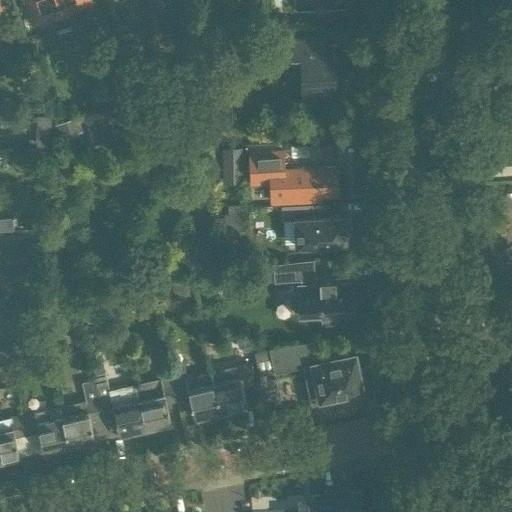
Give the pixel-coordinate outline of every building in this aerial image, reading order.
[(25,0),(28,7),(39,2),(46,20),(79,7),(75,0),(25,0)] [(165,0),(148,0),(152,13),(168,7),(165,0)] [(118,25),(103,29),(117,72),(132,67),(118,25)] [(323,37),(290,38),(290,57),(301,56),(302,89),(319,89),(319,94),(335,93),(334,53),(324,54),(323,37)] [(212,49),(189,55),(192,67),(216,61),(212,49)] [(157,58),(134,67),(142,88),(166,79),(157,58)] [(184,58),(169,65),(174,77),(189,70),(184,58)] [(142,96),(87,115),(96,140),(151,121),(142,96)] [(78,114),(55,122),(66,155),(78,151),(72,133),(83,129),(78,114)] [(37,135),(37,147),(49,147),(49,135),(37,135)] [(282,144),(249,145),(251,182),(271,181),(272,202),(321,199),(320,194),(339,193),(338,167),(318,167),(319,172),(285,173),(283,147),(282,147),(282,144)] [(237,147),(221,148),(225,197),(241,196),(237,147)] [(308,204),(282,205),(283,219),(295,218),(296,243),(301,243),(302,249),(340,247),(339,241),(345,241),(344,236),(349,236),(348,219),(344,219),(343,214),(309,216),(308,204)] [(242,215),(226,215),(226,241),(242,241),(242,215)] [(0,230),(12,229),(11,217),(0,218),(0,230)] [(314,258),(273,263),(274,280),(300,279),(301,284),(298,284),(299,291),(294,291),(295,309),(300,308),(300,316),(320,315),(321,324),(338,323),(338,314),(352,313),(352,306),(356,305),(356,288),(351,288),(351,281),(336,282),(336,276),(318,277),(318,278),(315,278),(314,258)] [(97,321),(93,306),(84,308),(87,324),(97,321)] [(313,362),(309,341),(269,347),(274,371),(302,365),(310,403),(335,398),(334,394),(361,388),(360,383),(364,382),(361,369),(358,370),(354,353),(313,362)] [(183,362),(170,365),(178,400),(190,397),(194,417),(220,411),(213,381),(211,372),(187,377),(183,362)] [(239,375),(213,381),(220,411),(246,405),(242,386),(254,383),(250,363),(237,365),(239,375)] [(161,383),(136,389),(145,428),(171,422),(167,403),(178,400),(170,365),(157,368),(161,383)] [(95,378),(93,379),(102,417),(114,414),(118,433),(145,428),(136,389),(110,394),(106,371),(94,373),(95,378)] [(86,400),(60,406),(69,444),(94,439),(90,420),(102,417),(93,379),(82,381),(86,400)] [(60,406),(23,414),(27,434),(38,431),(42,450),(69,444),(60,406)] [(23,414),(0,418),(0,459),(19,455),(15,437),(27,434),(23,414)]
